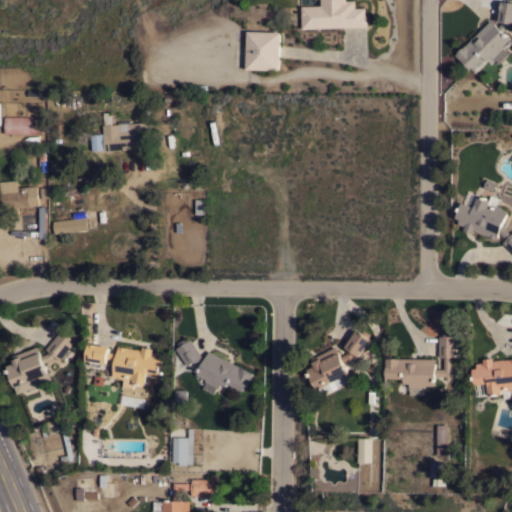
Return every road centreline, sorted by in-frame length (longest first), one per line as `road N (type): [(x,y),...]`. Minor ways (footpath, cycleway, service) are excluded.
road 1 (residential): [(0,295),(511,290)]
road 2 (residential): [(428,289),(432,0)]
road 3 (residential): [(284,289),(280,511)]
